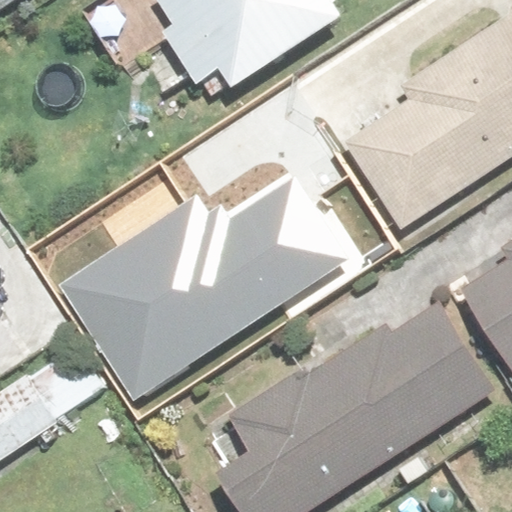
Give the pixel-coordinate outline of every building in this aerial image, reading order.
[(0,0),(0,21),(32,0),(0,0)] [(151,0),(218,110),(355,26),(338,0),(151,0)] [(511,169),(511,28),(414,93),(423,107),(355,152),(411,236),(511,169)] [(199,171),(142,207),(162,239),(119,266),(140,300),(104,323),(156,405),(370,270),(314,182),(237,231),(199,171)] [(511,270),(472,296),(511,358),(511,270)] [(0,344),(51,318),(37,290),(0,309),(0,344)] [(324,511),(504,400),(445,304),(246,428),(266,460),(231,482),(249,511),(324,511)] [(0,474),(114,399),(82,351),(0,405),(0,474)]
